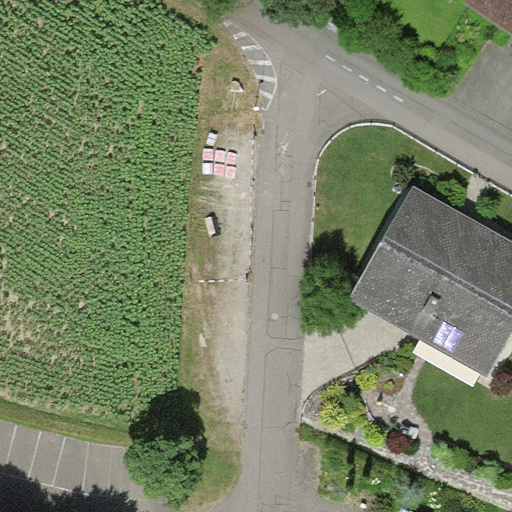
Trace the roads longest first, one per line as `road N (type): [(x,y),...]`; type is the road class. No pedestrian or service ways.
road 1 (residential): [(264,511),(290,133),(316,96),(352,68)]
road 2 (residential): [(352,68),(511,155)]
road 3 (residential): [(226,0),(352,68)]
